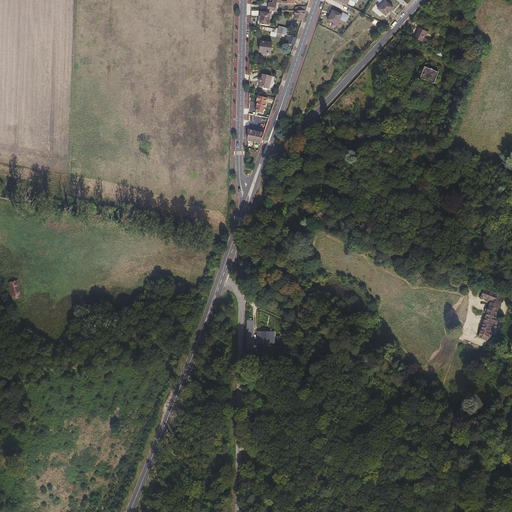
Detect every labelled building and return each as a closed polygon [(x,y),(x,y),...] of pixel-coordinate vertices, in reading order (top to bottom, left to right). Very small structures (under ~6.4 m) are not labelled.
[(277,1),(276,0),(271,0),(271,3),(267,3),(266,11),(271,11),(275,11),(276,3),(277,1)] [(386,17),(395,8),(386,0),(376,0),(382,5),(377,9),(386,17)] [(338,25),(343,14),(332,9),(327,20),(338,25)] [(294,18),(302,21),(306,11),(301,11),(295,11),(294,18)] [(268,25),(270,13),(261,12),(259,24),(268,25)] [(422,41),(427,32),(422,29),(417,39),(422,41)] [(444,35),(435,31),(433,34),(442,39),(444,35)] [(288,43),(294,45),(296,38),(287,35),(286,39),(289,40),(288,43)] [(425,39),(422,43),(427,45),(425,49),(444,58),(445,54),(431,47),(433,43),(425,39)] [(270,54),(271,43),(260,41),(259,52),(270,54)] [(438,73),(439,68),(426,63),(420,78),(434,84),(438,73)] [(269,89),(271,76),(262,74),(261,78),(260,78),(259,86),(269,89)] [(408,92),(413,77),(408,75),(402,90),(408,92)] [(440,103),(445,90),(439,88),(434,101),(440,103)] [(259,132),(248,129),(248,140),(260,143),(268,119),(264,118),(259,132)] [(21,297),(17,281),(9,282),(13,299),(21,297)] [(493,293),(483,290),(480,297),(491,301),(478,337),(489,340),(491,335),(489,334),(492,323),(496,324),(499,317),(495,316),(502,296),(493,293)] [(261,332),(261,343),(274,343),(275,332),(261,332)]
